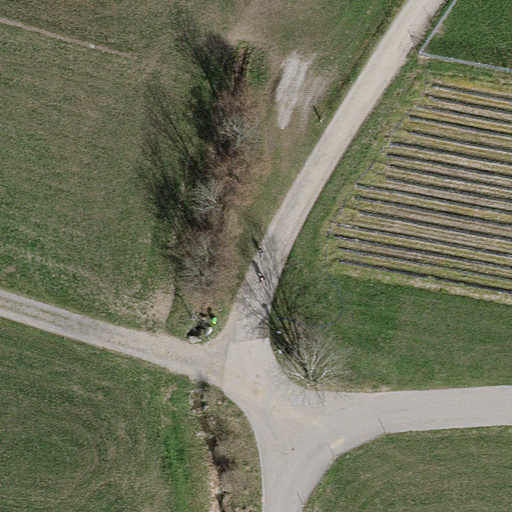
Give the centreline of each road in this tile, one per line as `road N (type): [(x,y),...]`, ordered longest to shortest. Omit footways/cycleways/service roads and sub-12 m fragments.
road 1 (track): [(439,0),(264,256),(251,353),(307,437)]
road 2 (unclassified): [(511,408),(351,415),(307,437),(288,511)]
road 3 (track): [(251,353),(196,357),(0,296)]
